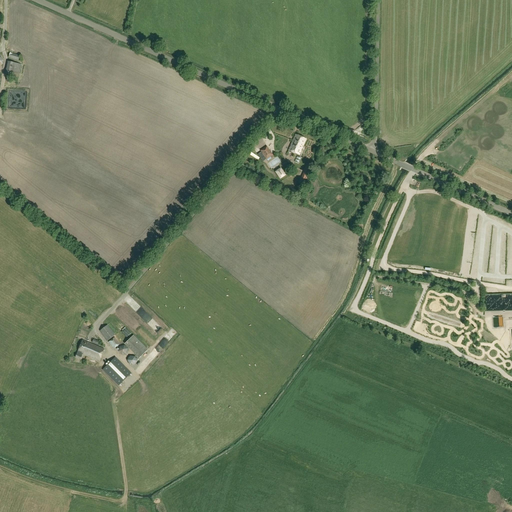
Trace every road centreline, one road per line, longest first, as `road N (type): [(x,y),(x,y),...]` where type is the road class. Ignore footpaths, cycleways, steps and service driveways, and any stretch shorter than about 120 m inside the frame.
road 1 (unclassified): [(108,315),(279,109)]
road 2 (unclassified): [(279,109),(42,0)]
road 3 (track): [(413,169),(371,263),(478,283)]
road 4 (track): [(371,263),(354,311),(473,361)]
road 5 (unclassified): [(377,151),(382,0)]
road 6 (unclassified): [(511,213),(377,151)]
